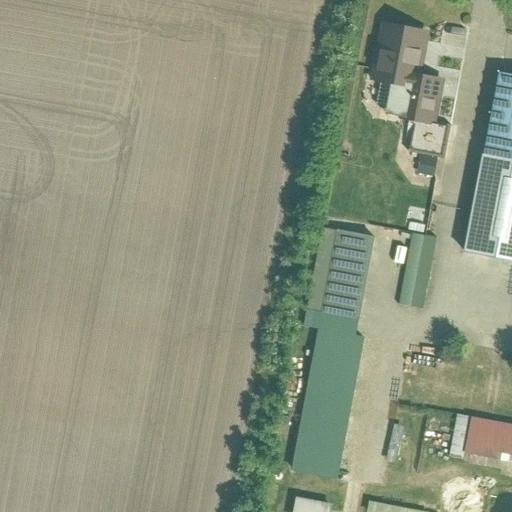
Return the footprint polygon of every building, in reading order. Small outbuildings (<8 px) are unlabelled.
[(430,32),(380,22),(369,83),(399,89),(393,119),(435,128),(444,80),(421,76),(430,32)] [(511,76),(496,73),(480,156),(511,161),(511,76)] [(511,262),(511,161),(480,156),(462,253),(511,262)] [(374,239),(321,229),(305,312),(358,322),(374,239)] [(422,307),(434,237),(409,233),(397,303),(422,307)] [(363,340),(317,331),(290,472),(336,481),(363,340)] [(511,426),(502,424),(496,454),(511,456),(511,426)] [(289,498),(287,511),(326,511),(327,502),(289,498)] [(363,511),(426,511),(426,509),(364,503),(363,511)]
